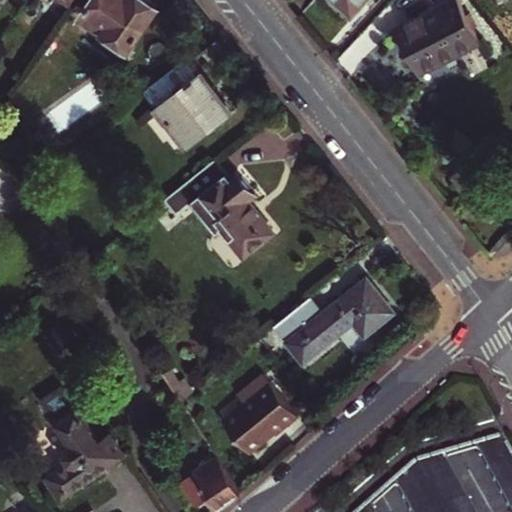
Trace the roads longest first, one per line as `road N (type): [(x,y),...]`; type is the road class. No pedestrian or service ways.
road 1 (residential): [(243,0),(489,309)]
road 2 (residential): [(489,309),(259,511)]
